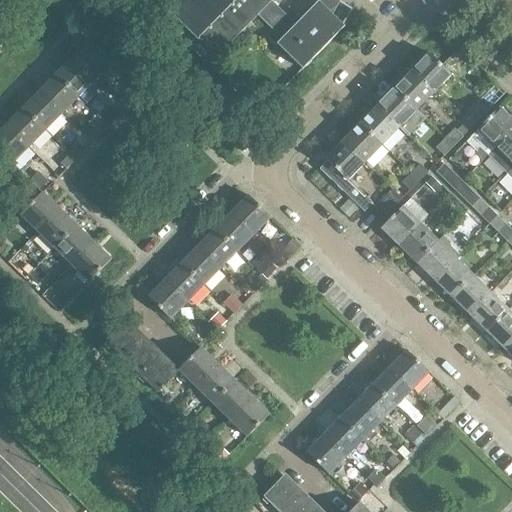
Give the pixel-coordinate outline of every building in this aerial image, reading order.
[(156,0),(191,33),(183,40),(209,66),(259,15),(283,39),(297,26),(272,2),(274,0),(156,0)] [(333,15),(341,2),(337,0),(321,0),(297,26),(283,39),(278,44),(303,70),(345,27),(333,15)] [(113,63),(91,42),(74,59),(97,80),(113,63)] [(430,54),(413,72),(434,93),(452,75),(440,63),(436,56),(433,57),(430,54)] [(97,80),(74,59),(58,76),(80,97),(97,80)] [(0,97),(17,82),(0,64),(0,97)] [(434,93),(413,72),(396,90),(417,110),(434,93)] [(80,97),(58,76),(41,92),(64,114),(79,98),(80,97)] [(244,79),(233,90),(259,115),(262,112),(267,106),(270,103),(244,79)] [(417,110),(396,90),(379,107),(400,128),(409,136),(426,119),(417,110)] [(64,114),(41,92),(25,109),(47,131),(64,114)] [(471,130),(488,112),(479,103),(462,121),(471,130)] [(400,128),(379,107),(361,125),(382,146),(400,128)] [(47,131),(25,109),(8,126),(31,148),(47,131)] [(111,109),(102,118),(109,125),(118,116),(111,109)] [(492,116),(467,142),(477,152),(481,148),(488,155),(511,131),(511,120),(500,109),(492,116)] [(93,130),(86,136),(93,144),(110,127),(98,115),(88,125),(93,130)] [(382,146),(361,125),(344,143),(365,163),(382,146)] [(31,148),(8,126),(0,134),(0,152),(13,165),(31,148)] [(455,130),(446,139),(454,147),(463,138),(455,130)] [(511,131),(488,155),(506,173),(511,166),(511,131)] [(445,156),(454,147),(446,139),(437,148),(445,156)] [(365,163),(344,143),(327,160),(328,162),(321,169),(365,213),(373,204),(349,180),(365,163)] [(77,146),(71,152),(77,158),(83,151),(77,146)] [(70,155),(61,164),(67,170),(75,161),(70,155)] [(420,165),(411,174),(419,182),(429,173),(420,165)] [(437,173),(446,182),(454,174),(445,165),(437,173)] [(39,173),(30,182),(40,191),(49,182),(39,173)] [(410,191),(419,182),(411,174),(402,183),(410,191)] [(463,182),(454,174),(446,182),(455,190),(463,182)] [(432,177),(426,184),(435,192),(441,186),(432,177)] [(464,199),(472,191),(463,182),(455,190),(464,199)] [(376,208),(384,215),(385,217),(402,199),(393,190),(376,208)] [(472,208),(480,200),(472,191),(464,199),(472,208)] [(43,193),(42,194),(21,216),(38,232),(60,210),(43,193)] [(272,218),(249,196),(233,213),(255,235),(272,218)] [(489,208),(480,200),(472,208),(481,216),(489,208)] [(400,246),(421,225),(403,208),(383,229),(400,246)] [(490,225),(498,217),(489,208),(481,216),(490,225)] [(77,227),(60,210),(38,232),(55,249),(77,227)] [(255,235),(233,213),(216,230),(239,252),(255,235)] [(507,225),(498,217),(490,225),(499,233),(507,225)] [(418,263),(438,242),(421,225),(400,246),(418,263)] [(511,237),(511,230),(507,225),(499,233),(507,242),(511,237)] [(94,243),(77,227),(55,249),(73,266),(94,243)] [(239,252),(216,230),(200,247),(222,269),(239,252)] [(2,239),(0,241),(0,253),(0,254),(9,246),(2,239)] [(294,240),(285,248),(292,255),(301,247),(294,240)] [(435,281),(456,260),(438,242),(418,263),(435,281)] [(111,260),(94,243),(73,266),(89,282),(111,260)] [(222,269),(200,247),(183,264),(206,286),(222,269)] [(453,298),(474,277),(456,260),(435,281),(453,298)] [(25,262),(19,267),(27,276),(33,270),(25,262)] [(267,262),(257,272),(261,276),(266,280),(275,271),(267,262)] [(206,286),(183,264),(167,281),(189,303),(206,286)] [(37,268),(28,277),(38,286),(47,277),(37,268)] [(261,276),(252,285),(257,290),(266,281),(266,280),(261,276)] [(471,315),(491,294),(474,277),(453,298),(471,315)] [(189,303),(167,281),(150,299),(172,320),(189,303)] [(61,290),(53,299),(63,308),(71,300),(61,290)] [(488,333),(509,312),(491,294),(471,315),(488,333)] [(232,295),(223,305),(234,315),(242,306),(232,295)] [(506,350),(511,343),(511,314),(509,312),(488,333),(506,350)] [(219,314),(210,322),(217,330),(226,322),(219,314)] [(160,393),(178,375),(126,324),(108,342),(160,393)] [(198,387),(219,365),(202,349),(181,371),(198,387)] [(430,373),(408,352),(391,369),(413,390),(430,373)] [(236,382),(219,365),(198,387),(215,404),(236,382)] [(413,390),(391,369),(375,386),(397,407),(413,390)] [(254,399),(236,382),(215,404),(232,421),(254,399)] [(397,407),(375,386),(358,403),(380,424),(397,407)] [(160,394),(152,402),(159,409),(167,402),(160,394)] [(270,415),(254,399),(232,421),(249,437),(270,415)] [(380,424),(358,403),(342,419),(364,441),(380,424)] [(182,414),(174,422),(183,431),(191,424),(182,414)] [(427,417),(418,427),(428,437),(437,427),(427,417)] [(364,441),(342,419),(325,436),(347,458),(364,441)] [(414,425),(404,436),(413,444),(423,433),(414,425)] [(347,458),(325,436),(308,454),(330,476),(347,458)] [(220,447),(211,455),(221,466),(230,457),(220,447)] [(394,456),(387,463),(393,469),(400,462),(394,456)] [(376,470),(368,479),(377,487),(385,478),(376,470)] [(281,511),(317,511),(284,479),(266,497),(281,511)] [(360,484),(351,493),(359,502),(368,492),(360,484)]
